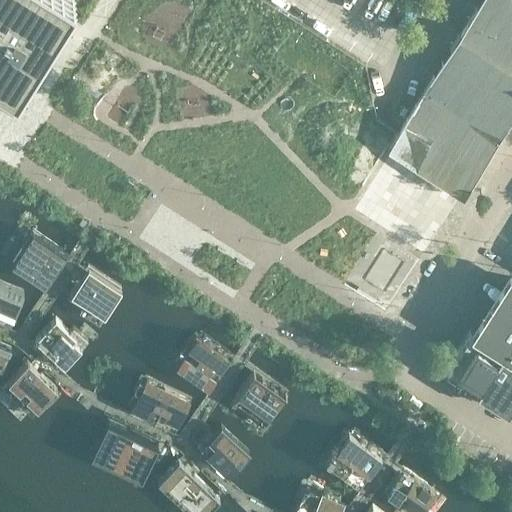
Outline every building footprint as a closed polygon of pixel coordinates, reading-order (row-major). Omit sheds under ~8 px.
[(0,0),(0,59),(2,60),(7,60),(11,60),(15,58),(18,60),(20,61),(58,0),(0,0)] [(511,0),(480,0),(388,145),(462,193),(511,113),(511,0)] [(290,184),(298,172),(279,160),(271,172),(290,184)] [(56,271),(0,233),(0,266),(4,269),(40,294),(56,271)] [(64,297),(97,319),(118,289),(84,267),(64,297)] [(0,277),(0,326),(10,331),(40,294),(4,269),(0,277)] [(511,271),(508,269),(489,300),(506,311),(511,314),(511,271)] [(27,342),(62,376),(93,328),(51,300),(26,336),(25,337),(25,338),(25,339),(25,340),(26,341),(27,342)] [(511,314),(506,311),(489,300),(470,330),(500,350),(511,357),(511,314)] [(201,400),(229,361),(168,321),(144,359),(172,379),(201,400)] [(476,388),(500,350),(470,330),(445,369),(476,388)] [(0,367),(15,348),(14,347),(12,346),(11,345),(9,344),(0,339),(0,367)] [(55,386),(15,348),(0,367),(0,398),(33,419),(55,386)] [(507,408),(511,399),(511,357),(500,350),(476,388),(507,408)] [(172,379),(144,359),(112,408),(148,426),(172,379)] [(239,367),(213,404),(239,423),(266,385),(239,367)] [(148,426),(170,437),(201,400),(172,379),(148,426)] [(239,423),(257,436),(283,396),(266,385),(239,423)] [(213,404),(186,442),(185,443),(185,444),(185,445),(185,446),(186,447),(187,448),(225,485),(257,436),(239,423),(213,404)] [(155,444),(106,418),(89,450),(138,476),(155,444)] [(362,447),(333,428),(306,470),(330,487),(362,447)] [(381,459),(362,447),(330,487),(350,502),(381,459)] [(207,511),(218,495),(177,455),(175,454),(173,452),(172,451),(170,450),(166,448),(146,477),(140,489),(175,511),(207,511)] [(418,511),(432,492),(391,466),(368,498),(386,511),(418,511)] [(278,511),(342,511),(350,502),(330,487),(306,470),(278,511)] [(386,511),(368,498),(357,511),(386,511)]
